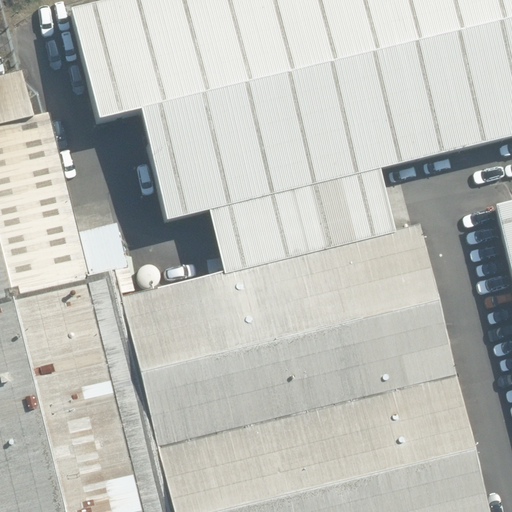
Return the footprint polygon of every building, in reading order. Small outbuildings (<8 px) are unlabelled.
[(511,138),(511,0),(182,0),(67,28),(91,126),(139,114),(166,223),(206,212),(379,170),(511,138)] [(0,131),(0,511),(165,511),(107,274),(86,279),(47,120),(0,131)] [(379,170),(206,212),(222,277),(394,235),(379,170)] [(511,286),(511,207),(494,211),(511,286)] [(481,511),(413,232),(394,235),(222,277),(116,303),(166,511),(481,511)]
